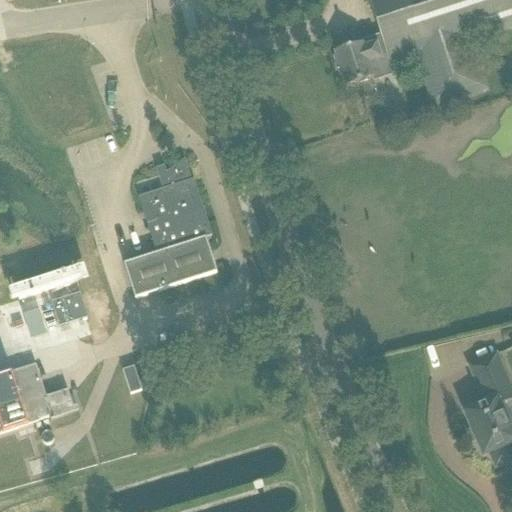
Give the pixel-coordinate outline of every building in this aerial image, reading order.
[(387,62),(388,61),(414,53),(423,81),(424,83),(425,85),(427,87),(428,89),(430,91),(432,93),(434,94),(437,96),(439,97),(441,98),(444,98),(446,99),(449,99),(451,99),(457,98),(459,97),(461,97),(464,95),(466,94),(468,93),(470,91),(472,89),(473,87),(475,85),(476,83),(477,81),(478,78),(479,76),(479,73),(479,70),(479,68),(479,65),(478,63),(469,35),(511,21),(511,0),(367,0),(380,40),(387,62)] [(391,70),(388,61),(387,62),(380,40),(335,54),(336,57),(333,58),(337,70),(340,69),(346,89),(384,76),(383,73),(391,70)] [(157,256),(124,266),(135,300),(216,274),(205,239),(211,237),(193,182),(190,183),(184,162),(166,175),(164,169),(155,171),(157,178),(135,185),(141,199),(138,199),(157,256)] [(73,272),(15,291),(8,293),(12,304),(19,301),(50,291),(77,282),(87,279),(84,268),(73,272)] [(76,288),(48,297),(56,321),(84,312),(76,288)] [(38,312),(22,317),(30,342),(46,336),(38,312)] [(488,455),(495,470),(511,462),(511,450),(510,446),(511,444),(511,435),(500,407),(511,401),(511,393),(496,356),(468,368),(485,405),(464,415),(483,458),(488,455)] [(0,436),(38,425),(38,423),(49,420),(50,423),(78,415),(76,408),(72,409),(67,394),(45,401),(35,369),(0,379),(0,436)] [(122,372),(130,396),(141,392),(133,369),(122,372)]
